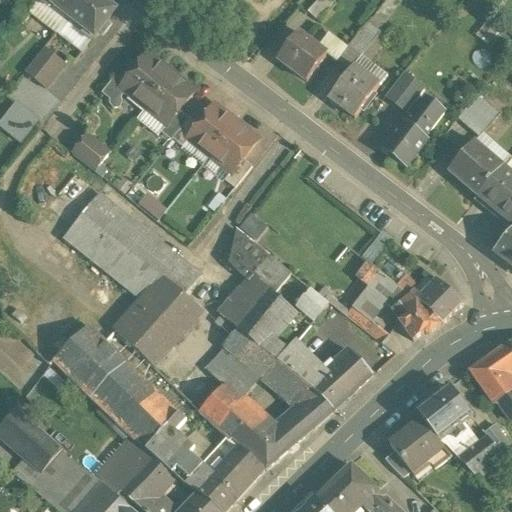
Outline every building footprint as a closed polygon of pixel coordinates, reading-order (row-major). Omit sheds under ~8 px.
[(27,0),(25,0),(13,16),(24,25),(31,16),(40,3),(39,2),(36,6),(27,0)] [(83,0),(41,0),(39,2),(40,3),(48,9),(52,5),(69,19),(83,0)] [(116,13),(98,0),(83,0),(69,19),(86,32),(83,36),(93,44),(100,34),(104,37),(111,27),(107,24),(116,13)] [(328,0),(319,0),(308,13),(320,24),(335,6),(328,0)] [(52,5),(48,9),(40,3),(31,16),(56,35),(69,19),(52,5)] [(367,24),(350,47),(362,57),(380,34),(367,24)] [(328,56),(300,34),(279,61),(307,83),(328,56)] [(44,50),(25,74),(45,90),(64,66),(44,50)] [(149,57),(139,70),(128,62),(102,96),(110,102),(111,108),(115,111),(120,111),(123,107),(122,101),(127,95),(146,111),(174,76),(149,57)] [(358,70),(354,67),(329,101),(355,120),(380,87),(368,78),(358,70)] [(375,68),(368,78),(380,87),(387,77),(375,68)] [(174,76),(146,111),(168,127),(169,128),(180,114),(196,94),(174,76)] [(425,92),(404,76),(387,99),(408,115),(425,92)] [(499,118),(477,98),(459,122),(479,140),(499,118)] [(22,102),(1,125),(24,145),(45,122),(22,102)] [(238,124),(217,107),(200,127),(189,142),(190,143),(210,159),(238,124)] [(180,114),(169,128),(168,127),(162,135),(172,143),(174,141),(189,121),(180,114)] [(200,127),(191,120),(189,121),(174,141),(184,150),(190,143),(189,142),(200,127)] [(260,143),(238,124),(210,159),(232,176),(233,177),(244,162),(260,143)] [(427,143),(403,124),(382,151),(406,170),(427,143)] [(112,154),(90,137),(74,157),(96,174),(112,154)] [(504,169),(474,143),(449,172),(479,198),(503,171),(504,169)] [(253,169),(244,162),(233,177),(232,176),(226,183),(236,191),(253,169)] [(511,162),(504,169),(503,171),(511,177),(511,162)] [(511,177),(503,171),(479,198),(478,199),(509,225),(511,221),(511,177)] [(201,277),(99,196),(83,216),(163,281),(185,298),(201,277)] [(163,281),(83,216),(63,240),(143,304),(163,281)] [(251,217),(239,231),(254,242),(265,228),(251,217)] [(511,232),(494,254),(511,267),(511,232)] [(291,276),(235,233),(235,234),(230,262),(252,280),(274,298),(291,276)] [(379,275),(367,265),(356,279),(369,289),(379,275)] [(417,268),(396,289),(400,293),(408,299),(413,294),(429,278),(417,268)] [(396,289),(379,275),(369,289),(368,291),(377,300),(388,308),(400,293),(396,289)] [(283,353),(270,342),(293,314),(274,298),(252,280),(220,318),(237,332),(278,366),(284,358),(283,353)] [(143,304),(117,334),(135,351),(185,298),(163,281),(143,304)] [(462,306),(438,286),(422,302),(418,306),(442,327),(462,306)] [(377,300),(368,291),(346,319),(383,348),(389,340),(364,318),(377,300)] [(310,293),(298,308),(316,322),(328,307),(310,293)] [(422,302),(413,294),(409,298),(418,306),(422,302)] [(185,298),(135,351),(150,366),(198,311),(185,298)] [(418,306),(409,298),(408,299),(391,313),(401,324),(400,326),(415,345),(424,337),(425,338),(428,336),(429,337),(442,327),(418,306)] [(186,424),(89,328),(75,342),(72,345),(67,350),(55,362),(56,363),(129,438),(131,439),(153,459),(175,435),(186,424)] [(278,366),(237,332),(223,350),(290,404),(291,404),(302,416),(315,431),(334,414),(309,393),(278,366)] [(330,365),(302,337),(284,358),(278,366),(309,393),(335,369),(330,364),(330,365)] [(56,338),(38,357),(50,369),(56,363),(55,362),(67,350),(56,338)] [(511,354),(507,348),(470,374),(493,407),(511,394),(511,384),(506,377),(511,375),(511,354)] [(335,369),(309,393),(334,414),(373,378),(351,354),(335,369)] [(250,394),(216,363),(207,374),(223,389),(240,405),(250,394)] [(240,405),(223,389),(198,416),(200,418),(230,444),(230,445),(233,442),(243,451),(265,427),(240,405)] [(472,420),(449,390),(416,415),(422,422),(440,445),(451,436),(455,441),(465,434),(464,433),(460,429),(472,420)] [(511,394),(493,407),(511,427),(511,426),(511,394)] [(47,440),(16,413),(0,431),(0,438),(26,461),(47,440)] [(302,416),(287,428),(281,421),(270,432),(265,427),(243,451),(267,473),(315,431),(302,416)] [(230,445),(230,444),(200,418),(190,428),(211,447),(197,462),(190,456),(194,452),(175,435),(153,459),(154,460),(172,476),(185,487),(201,499),(216,511),(227,511),(263,473),(230,445)] [(422,422),(390,448),(395,454),(412,475),(427,463),(435,473),(451,459),(440,445),(422,422)] [(510,446),(495,427),(485,435),(490,441),(499,454),(510,446)] [(480,449),(466,431),(464,433),(465,434),(455,441),(451,436),(440,445),(447,450),(461,464),(480,449)] [(131,439),(94,481),(117,500),(121,495),(154,460),(153,459),(131,439)] [(130,511),(117,500),(94,481),(47,440),(26,461),(18,471),(13,477),(34,494),(45,503),(55,511),(130,511)] [(480,449),(461,464),(471,475),(499,454),(490,441),(480,449)] [(412,475),(395,454),(385,462),(394,473),(403,482),(412,475)] [(154,460),(121,495),(139,510),(149,499),(172,476),(154,460)] [(18,471),(11,465),(6,471),(13,477),(18,471)] [(394,511),(351,470),(314,503),(324,511),(351,511),(360,504),(368,511),(371,511),(373,510),(375,511),(394,511)] [(37,511),(45,503),(34,494),(22,509),(26,511),(37,511)] [(149,499),(139,510),(140,511),(157,511),(160,509),(149,499)] [(216,511),(201,499),(187,511),(216,511)] [(324,511),(314,503),(306,511),(324,511)]
